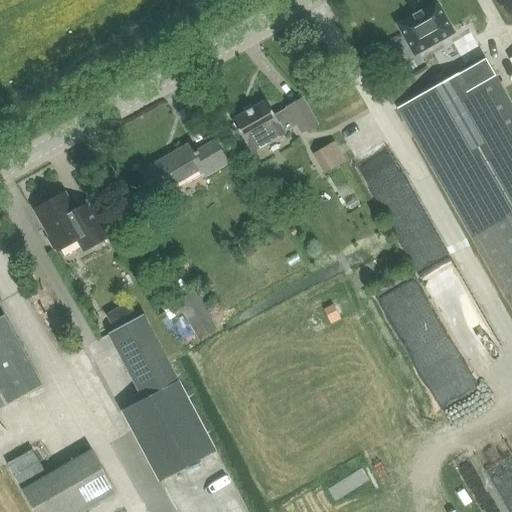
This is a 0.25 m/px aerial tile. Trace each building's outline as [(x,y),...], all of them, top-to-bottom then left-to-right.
[(437,2),(397,25),(414,55),(454,33),(437,2)] [(511,107),(484,59),(397,110),(511,309),(511,107)] [(285,134),(284,133),(297,126),(302,134),(318,126),(303,99),(287,108),(287,109),(275,116),(266,101),(232,121),(245,143),(246,143),(252,153),(285,134)] [(141,174),(156,200),(204,173),(206,177),(228,164),(216,142),(193,155),(188,147),(141,174)] [(47,237),(54,249),(54,250),(57,248),(59,250),(78,239),(85,251),(107,239),(87,204),(73,212),(64,194),(56,198),(52,197),(45,201),(43,205),(36,209),(50,236),(47,237)] [(410,248),(431,247),(431,236),(410,237),(410,248)] [(499,354),(474,292),(467,295),(459,274),(435,284),(469,366),(499,354)] [(177,304),(200,342),(217,332),(194,294),(177,304)] [(0,316),(0,408),(42,386),(4,315),(0,316)] [(143,316),(106,335),(142,399),(178,381),(143,316)] [(142,399),(122,409),(159,481),(216,452),(178,381),(142,399)] [(22,490),(34,511),(85,511),(116,494),(90,450),(22,490)]
